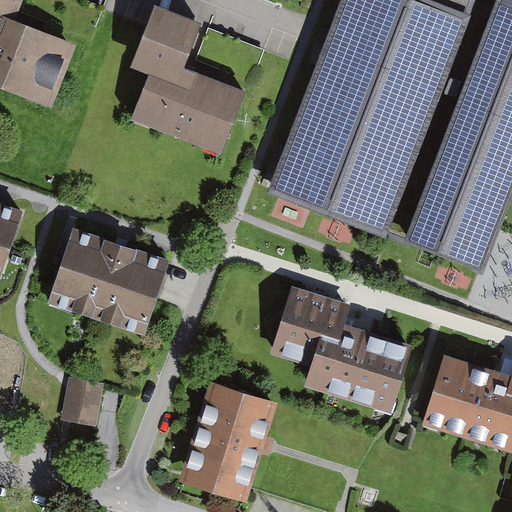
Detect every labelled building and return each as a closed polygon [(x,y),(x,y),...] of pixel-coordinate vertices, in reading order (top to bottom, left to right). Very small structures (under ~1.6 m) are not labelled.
[(0,0),(0,85),(44,103),(67,44),(7,20),(14,0),(0,0)] [(100,6),(82,0),(23,0),(20,12),(88,37),(100,6)] [(511,193),(511,0),(346,0),(272,193),(384,236),(481,273),(511,193)] [(152,74),(133,120),(221,155),(244,96),(183,72),(201,28),(156,10),(133,66),(152,74)] [(263,54),(208,33),(196,64),(251,85),(263,54)] [(0,277),(22,212),(0,204),(0,277)] [(168,262),(73,230),(48,304),(143,336),(155,300),(168,262)] [(271,354),(312,367),(306,387),(391,414),(413,347),(343,325),(350,305),(292,287),(271,354)] [(0,405),(8,343),(0,341),(0,405)] [(444,356),(423,427),(511,452),(511,448),(511,375),(506,374),(444,356)] [(103,384),(69,378),(62,420),(96,426),(103,384)] [(279,408),(210,384),(180,482),(247,503),(254,487),(262,455),(268,457),(271,448),(273,440),(267,438),(279,408)]
